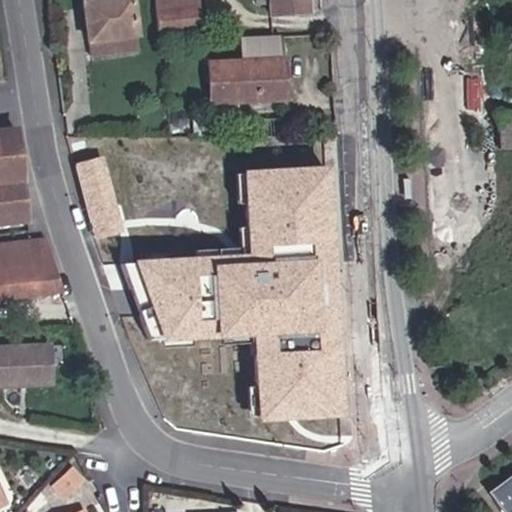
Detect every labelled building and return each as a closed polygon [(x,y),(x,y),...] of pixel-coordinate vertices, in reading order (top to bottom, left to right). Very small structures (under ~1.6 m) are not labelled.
[(134,0),(80,0),(86,34),(89,34),(92,50),(141,43),(134,0)] [(164,0),(165,29),(210,28),(208,6),(187,6),(186,0),(164,0)] [(271,0),(273,13),(316,9),(315,0),(271,0)] [(210,56),(211,99),(285,96),(280,26),(242,27),(243,55),(210,56)] [(511,105),(501,105),(502,137),(511,137),(511,105)] [(0,216),(29,212),(17,120),(0,122),(0,216)] [(200,258),(123,259),(152,346),(201,344),(202,381),(242,387),(247,416),(347,414),(334,168),(246,167),(247,248),(199,247),(200,258)] [(41,228),(0,233),(0,296),(57,286),(41,228)] [(58,343),(0,344),(0,382),(63,380),(58,343)] [(93,462),(73,481),(83,492),(103,473),(93,462)] [(511,511),(511,476),(490,492),(502,511),(511,511)]
